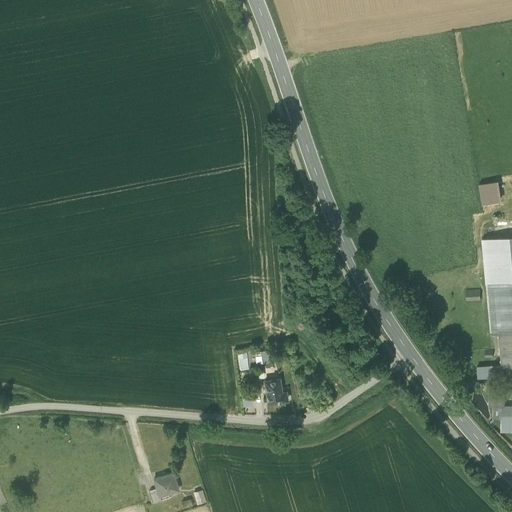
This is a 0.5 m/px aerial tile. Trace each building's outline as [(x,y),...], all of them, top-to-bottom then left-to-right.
[(484,203),(504,199),(500,178),(480,182),(484,203)] [(511,235),(482,238),(486,282),(494,281),(511,279),(511,235)] [(499,333),(502,366),(511,365),(511,279),(494,281),(499,333)] [(491,334),(499,333),(494,281),(486,282),(491,334)] [(257,361),(269,361),(269,349),(257,349),(257,361)] [(499,363),(478,364),(478,376),(499,375),(499,363)] [(511,365),(502,366),(504,387),(505,396),(511,395),(511,365)] [(265,380),(268,403),(287,400),(286,391),(281,392),(279,378),(265,380)] [(489,405),(493,405),(501,405),(505,405),(505,396),(504,387),(490,387),(489,405)] [(252,405),(251,392),(241,393),(242,406),(252,405)] [(493,418),(501,418),(501,405),(493,405),(493,418)] [(511,405),(505,405),(501,405),(501,418),(501,431),(511,430),(511,405)] [(157,488),(159,495),(160,495),(178,489),(173,472),(154,478),(157,488)] [(149,490),(153,503),(161,500),(160,495),(159,495),(157,488),(149,490)] [(205,488),(195,490),(197,502),(207,501),(205,488)]
